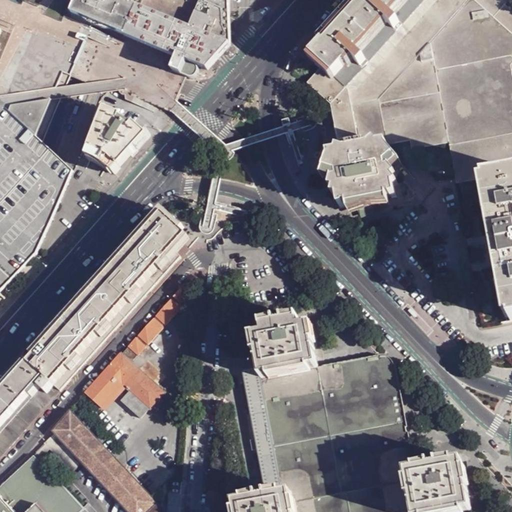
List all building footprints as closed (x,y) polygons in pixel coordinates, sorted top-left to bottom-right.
[(130,36),(142,3),(134,0),(76,0),(71,13),(130,36)] [(233,0),(207,0),(198,25),(236,39),(233,0)] [(352,0),(333,22),(305,53),(318,67),(306,82),(327,104),(334,139),(351,135),(347,105),(372,100),(461,0),(352,0)] [(462,0),(426,42),(446,140),(453,175),(455,181),(482,176),(511,169),(511,87),(507,65),(511,59),(511,38),(470,0),(462,0)] [(470,0),(511,38),(511,15),(503,7),(508,0),(470,0)] [(130,36),(180,55),(173,73),(186,78),(189,79),(192,77),(192,74),(192,71),(195,63),(212,70),(236,39),(198,25),(142,3),(130,36)] [(86,42),(88,33),(79,30),(76,39),(86,42)] [(351,135),(334,139),(336,148),(344,151),(369,145),(373,141),(376,145),(386,143),(407,139),(408,144),(409,149),(446,140),(426,42),(372,100),(347,105),(351,135)] [(0,291),(36,253),(75,167),(69,162),(62,155),(61,154),(54,149),(37,133),(1,100),(0,99),(0,291)] [(109,173),(113,176),(119,169),(117,167),(128,155),(131,157),(148,138),(135,127),(122,119),(123,116),(112,111),(112,114),(105,112),(97,136),(99,137),(92,151),(90,151),(86,159),(105,168),(109,173)] [(344,151),(336,148),(337,154),(326,156),(327,159),(327,161),(322,170),(328,174),(334,174),(336,181),(330,181),(329,188),(333,190),(330,195),(335,198),(338,208),(345,207),(345,210),(357,207),(356,205),(359,205),(372,202),(376,201),(376,204),(388,202),(387,199),(394,198),(393,186),(396,186),(391,179),(394,176),(391,170),(385,171),(384,165),(388,164),(392,160),(395,158),(386,147),(386,143),(376,145),(373,141),(369,145),(344,151)] [(511,169),(482,176),(482,181),(479,181),(491,243),(494,259),(506,319),(510,318),(511,317),(511,169)] [(53,337),(28,364),(59,392),(180,258),(175,253),(187,238),(182,234),(162,216),(141,238),(139,242),(114,270),(83,304),(53,337)] [(191,297),(195,298),(196,282),(197,281),(190,277),(155,315),(127,346),(129,348),(124,353),(133,361),(137,355),(139,356),(146,348),(145,347),(147,344),(148,346),(164,328),(163,327),(165,325),(166,326),(181,308),(181,306),(182,306),(184,306),(191,297)] [(259,377),(313,367),(305,325),(298,327),(296,319),(282,322),(281,317),(270,319),(271,325),(258,327),(259,334),(251,336),(255,355),(259,377)] [(122,355),(121,353),(107,370),(124,385),(126,387),(130,391),(121,401),(141,419),(164,393),(131,363),(122,355)] [(131,363),(133,361),(124,353),(122,355),(131,363)] [(335,365),(259,377),(278,493),(287,491),(291,511),(386,511),(408,508),(402,469),(409,468),(384,357),(335,365)] [(59,392),(28,364),(0,396),(0,458),(1,457),(55,397),(59,392)] [(239,369),(262,494),(265,493),(266,496),(278,493),(255,366),(239,369)] [(107,370),(84,394),(102,409),(124,385),(107,370)] [(124,385),(102,409),(104,411),(126,387),(124,385)] [(165,511),(70,410),(54,428),(50,432),(54,436),(125,511),(165,511)] [(36,453),(32,456),(48,473),(51,469),(36,453)] [(32,456),(21,466),(29,466),(68,500),(69,504),(69,509),(65,511),(79,511),(82,510),(48,473),(32,456)] [(402,469),(408,508),(411,508),(411,511),(439,511),(467,507),(464,491),(468,491),(467,482),(463,483),(459,459),(436,464),(435,459),(423,461),(423,466),(409,468),(402,469)] [(0,511),(65,511),(69,509),(69,504),(68,500),(29,466),(21,466),(0,484),(0,511)] [(291,511),(287,491),(278,493),(266,496),(265,493),(262,494),(253,496),(254,500),(235,505),(233,505),(234,511),(291,511)] [(166,511),(177,511),(179,495),(168,494),(166,511)]
